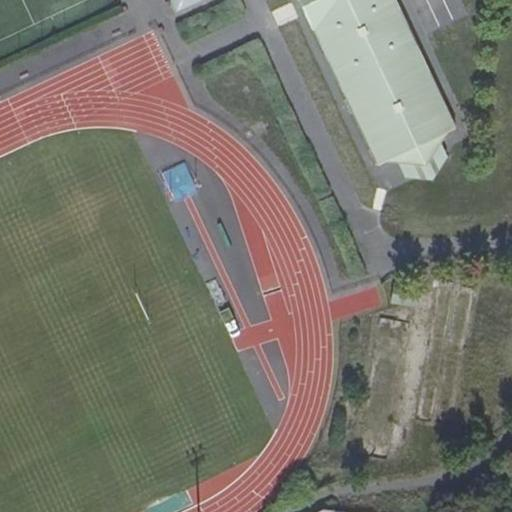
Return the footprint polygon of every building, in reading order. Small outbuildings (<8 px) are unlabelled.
[(296,0),(298,3),(304,0),(305,0),(311,13),(304,16),(312,32),(314,30),(334,73),(340,70),(346,83),(340,86),(378,167),(388,163),(396,159),(398,164),(440,145),(437,139),(446,135),(455,131),(417,50),(411,52),(405,40),(411,37),(393,0),(296,0)] [(305,0),(304,0),(298,3),(304,16),(311,13),(305,0)] [(417,50),(411,37),(405,40),(411,52),(417,50)] [(340,70),(334,73),(340,86),(346,83),(340,70)] [(437,139),(440,145),(446,135),(437,139)] [(440,145),(398,164),(425,167),(440,145)]
